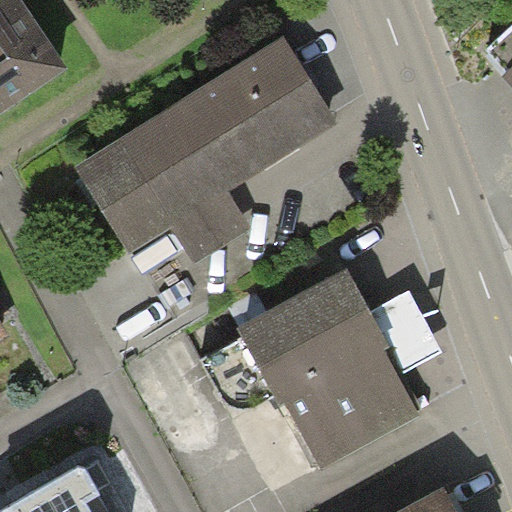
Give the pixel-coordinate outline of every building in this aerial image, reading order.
[(0,0),(0,105),(56,67),(10,0),(0,0)] [(511,33),(491,53),(505,69),(510,74),(506,78),(511,85),(511,33)] [(325,118),(278,37),(84,148),(131,230),(167,209),(192,252),(249,219),(225,176),(325,118)] [(334,298),(235,352),(306,481),(405,427),(334,298)] [(0,511),(65,511),(47,475),(0,499),(0,511)]
